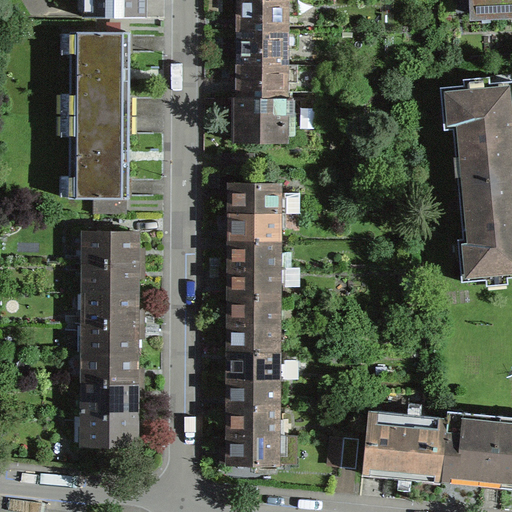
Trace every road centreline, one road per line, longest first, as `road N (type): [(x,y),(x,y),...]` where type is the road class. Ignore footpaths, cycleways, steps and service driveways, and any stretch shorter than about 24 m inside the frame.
road 1 (residential): [(185,0),(181,502)]
road 2 (residential): [(181,502),(0,484)]
